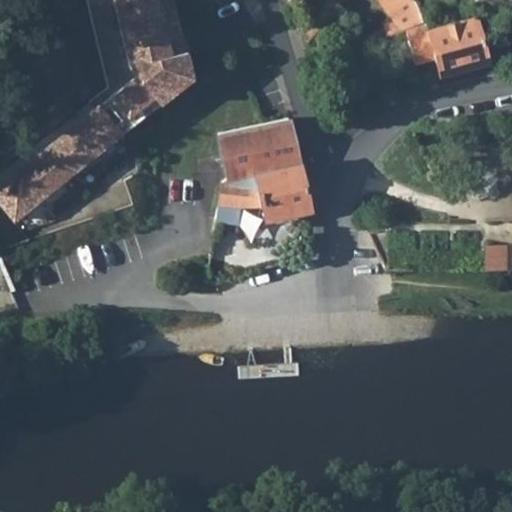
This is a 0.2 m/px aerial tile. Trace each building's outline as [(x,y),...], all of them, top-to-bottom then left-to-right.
[(116,0),(130,61),(136,69),(105,94),(121,114),(153,89),(147,81),(187,49),(186,44),(185,44),(175,0),(116,0)] [(311,52),(347,14),(344,11),(332,0),(323,0),(301,24),(311,52)] [(332,0),(344,11),(353,0),(332,0)] [(378,0),(395,16),(400,12),(393,3),(397,0),(378,0)] [(400,12),(395,16),(385,19),(387,29),(405,25),(415,62),(436,57),(440,72),(487,60),(485,52),(475,15),(428,27),(420,2),(418,0),(397,0),(393,3),(400,12)] [(191,68),(187,49),(147,81),(153,89),(121,114),(105,94),(100,99),(121,126),(191,68)] [(121,126),(100,99),(0,177),(0,197),(12,213),(121,126)] [(229,179),(301,165),(289,118),(264,123),(219,132),(222,146),(224,153),(229,179)] [(310,211),(301,165),(229,179),(223,180),(217,183),(213,224),(240,226),(241,211),(262,208),(265,222),(310,211)] [(511,248),(486,248),(486,271),(511,271),(511,248)]
